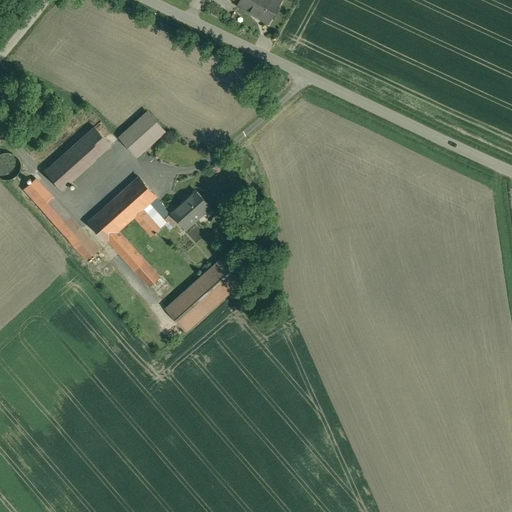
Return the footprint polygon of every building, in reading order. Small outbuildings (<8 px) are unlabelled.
[(240,0),(239,2),(238,5),(238,4),(237,5),(269,23),(281,1),(279,0),(240,0)] [(116,137),(136,158),(164,131),(144,110),(116,137)] [(95,127),(45,171),(61,189),(111,145),(95,127)] [(2,153),(0,154),(0,153),(0,178),(1,179),(2,179),(4,180),(7,180),(9,180),(10,179),(13,178),(15,177),(16,176),(17,175),(18,173),(19,172),(19,170),(20,169),(20,166),(20,163),(19,162),(19,160),(18,159),(17,157),(16,156),(14,155),(13,154),(11,153),(8,152),(6,152),(4,153),(2,153)] [(139,177),(89,221),(107,241),(108,240),(149,286),(160,276),(119,230),(135,216),(152,235),(155,233),(156,234),(158,232),(157,231),(169,220),(174,226),(179,221),(171,213),(170,214),(165,208),(166,207),(156,197),(156,196),(139,177)] [(99,249),(35,178),(23,189),(87,260),(99,249)] [(196,191),(171,213),(179,221),(186,229),(210,206),(196,191)] [(220,261),(167,308),(187,330),(239,283),(220,261)]
